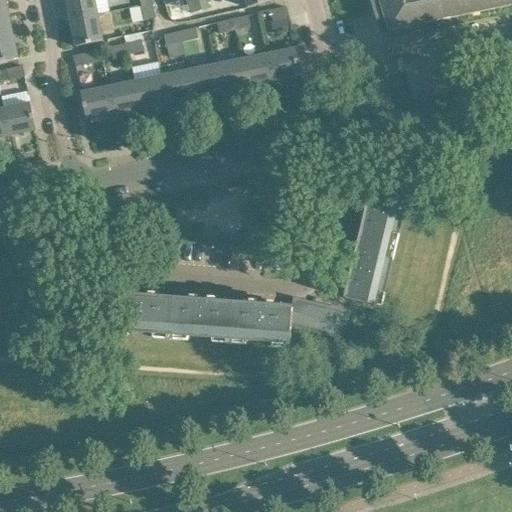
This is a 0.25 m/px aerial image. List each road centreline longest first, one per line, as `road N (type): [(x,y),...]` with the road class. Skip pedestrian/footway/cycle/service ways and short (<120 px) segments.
road 1 (secondary): [(438,396),(186,470),(0,503)]
road 2 (unclassified): [(74,183),(109,254),(130,277),(299,290),(313,276),(337,130)]
road 3 (unclassified): [(337,130),(74,183)]
road 4 (secondary): [(254,503),(463,438)]
road 5 (unclassified): [(325,56),(414,40),(419,65),(511,46)]
road 6 (residential): [(74,183),(43,0)]
road 7 (unclassified): [(511,145),(337,130)]
